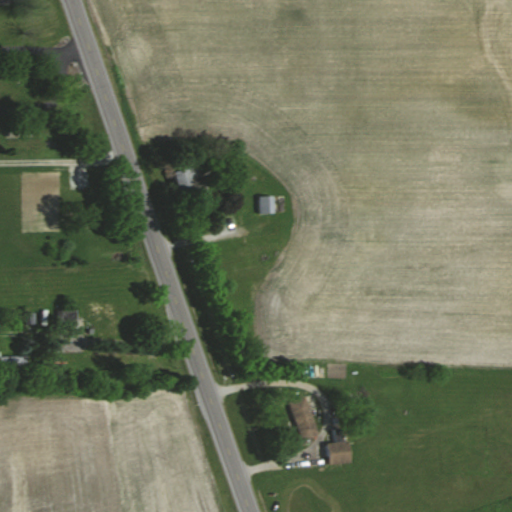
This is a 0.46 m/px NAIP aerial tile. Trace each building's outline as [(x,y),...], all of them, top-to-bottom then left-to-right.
[(164,170),(170,196),(198,190),(194,175),(191,176),(189,164),(164,170)] [(269,212),(269,195),(254,196),(254,212),(269,212)] [(111,328),(111,305),(87,306),(87,318),(71,318),(71,328),(111,328)] [(0,365),(21,365),(21,356),(0,355),(0,365)] [(284,401),(296,439),(313,433),(300,395),(284,401)] [(342,440),(321,441),(322,463),(344,461),(342,440)]
